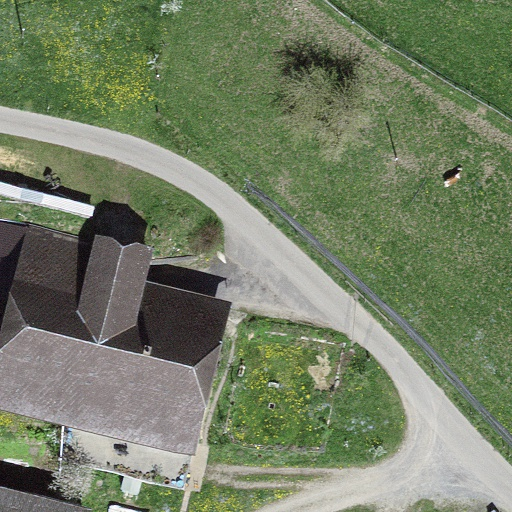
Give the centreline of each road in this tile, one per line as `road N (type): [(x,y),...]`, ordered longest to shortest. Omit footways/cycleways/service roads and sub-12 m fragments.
road 1 (unclassified): [(0,118),(142,148),(250,208),(511,494)]
road 2 (track): [(280,511),(399,481),(459,436)]
